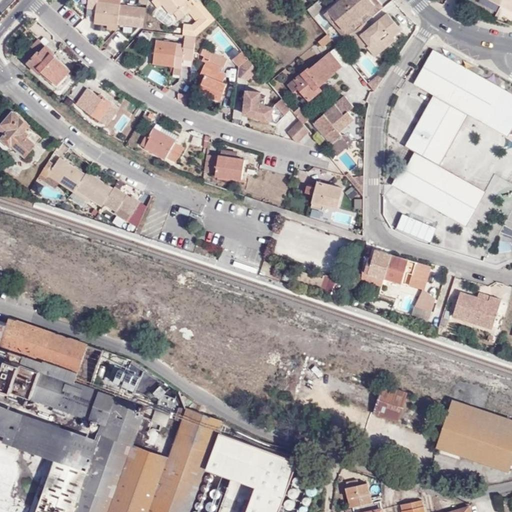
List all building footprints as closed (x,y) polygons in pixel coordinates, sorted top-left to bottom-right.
[(97,8),(95,22),(108,24),(117,26),(117,24),(119,5),(98,2),(98,0),(87,0),(86,7),(97,8)] [(154,0),(153,1),(160,9),(164,5),(160,0),(154,0)] [(186,0),(160,0),(164,5),(173,15),(174,13),(180,20),(188,13),(192,10),(186,3),(188,2),(186,0)] [(188,13),(196,21),(200,17),(193,9),(195,8),(202,3),(199,0),(190,0),(188,2),(186,3),(192,10),(188,13)] [(381,4),(377,0),(371,0),(373,2),(343,28),(326,9),(322,12),(342,37),(351,29),(364,18),(381,4)] [(336,0),(326,9),(343,28),(373,2),(371,0),(336,0)] [(511,0),(503,0),(501,4),(511,9),(511,0)] [(309,8),(314,16),(324,9),(319,1),(309,8)] [(216,20),(202,3),(195,8),(193,9),(200,17),(196,21),(191,25),(183,24),(182,36),(196,37),(216,20)] [(141,27),(143,8),(119,5),(117,24),(141,27)] [(369,24),(365,19),(352,30),(356,35),(361,31),(370,41),(366,44),(373,53),(393,36),(391,34),(399,27),(385,10),(369,24)] [(356,35),(365,45),(366,44),(370,41),(361,31),(356,35)] [(332,39),(327,33),(318,40),(322,46),(332,39)] [(53,55),(54,53),(39,39),(27,51),(33,56),(27,62),(36,70),(39,67),(57,83),(70,70),(53,55)] [(181,76),(184,45),(157,42),(154,63),(173,66),(172,75),(181,76)] [(511,91),(436,47),(416,81),(435,93),(469,113),(506,134),(511,124),(511,91)] [(27,62),(33,56),(27,51),(21,57),(27,62)] [(205,57),(203,59),(207,61),(222,67),(224,68),(228,59),(207,51),(206,53),(204,51),(201,55),(205,57)] [(243,52),(234,61),(239,68),(250,60),(243,52)] [(333,72),(340,66),(329,52),(309,70),(308,68),(294,79),(299,85),(297,86),(298,88),(308,100),(318,92),(315,89),(318,86),(334,73),(333,72)] [(11,55),(10,61),(23,72),(26,69),(20,63),(11,55)] [(238,77),(249,79),(257,69),(250,60),(239,68),(238,77)] [(220,72),(222,67),(207,61),(205,66),(220,72)] [(226,74),(220,72),(205,66),(202,73),(207,74),(203,83),(210,87),(207,91),(221,97),(227,84),(222,81),(226,74)] [(149,76),(161,83),(164,77),(152,70),(149,76)] [(297,86),(299,85),(294,79),(288,84),(294,91),(298,88),(297,86)] [(207,91),(210,87),(203,83),(199,92),(219,101),(221,97),(207,91)] [(98,96),(88,89),(77,104),(108,124),(119,108),(99,94),(98,96)] [(244,114),(277,123),(291,109),(282,98),(275,104),(274,107),(260,103),(261,92),(247,90),(244,114)] [(177,99),(187,101),(189,94),(178,92),(177,99)] [(459,131),(469,113),(435,93),(425,111),(459,131)] [(353,106),(345,96),(314,122),(332,144),(332,148),(338,155),(354,141),(347,134),(343,134),(340,132),(355,119),(348,111),(353,106)] [(297,117),(303,113),(298,107),(292,111),(297,117)] [(440,163),(459,131),(425,111),(406,143),(418,150),(416,153),(425,158),(408,188),(467,223),(487,190),(440,163)] [(24,130),(29,126),(14,112),(2,124),(8,131),(1,139),(11,147),(13,145),(25,156),(35,145),(25,137),(28,134),(24,130)] [(302,123),(308,119),(303,113),(297,117),(300,120),(302,123)] [(300,120),(288,132),(296,141),(299,141),(302,139),(310,132),(302,123),(300,120)] [(161,132),(154,128),(149,136),(151,137),(148,141),(144,138),(141,144),(166,160),(167,158),(175,162),(183,147),(174,142),(175,140),(178,136),(163,128),(161,132)] [(408,188),(425,158),(416,153),(399,183),(408,188)] [(236,158),(221,156),(219,155),(218,157),(206,155),(204,171),(216,173),(216,174),(242,178),(245,160),(236,158)] [(57,158),(52,165),(45,161),(37,174),(43,178),(45,176),(62,187),(70,192),(72,189),(85,197),(98,206),(100,202),(109,189),(83,173),(82,174),(57,158)] [(349,173),(346,175),(346,176),(363,197),(364,177),(353,178),(349,173)] [(43,178),(60,189),(62,187),(45,176),(43,178)] [(337,208),(342,188),(318,182),(316,188),(309,187),(308,191),(315,193),(313,202),(323,205),(337,208)] [(111,186),(109,189),(100,202),(113,210),(112,212),(124,220),(138,200),(129,195),(127,197),(111,186)] [(70,192),(83,201),(85,197),(72,189),(70,192)] [(190,211),(179,207),(177,213),(189,217),(190,211)] [(395,230),(431,240),(436,224),(400,214),(395,230)] [(195,252),(219,260),(222,248),(199,240),(195,252)] [(381,286),(384,277),(391,254),(375,250),(373,258),(369,257),(365,256),(362,280),(381,286)] [(391,254),(384,277),(402,283),(424,289),(431,266),(409,260),(391,254)] [(258,273),(260,268),(237,260),(235,265),(258,273)] [(291,279),(293,273),(286,270),(284,277),(291,279)] [(325,274),(320,290),(337,296),(342,280),(332,276),(325,274)] [(460,292),(453,315),(492,328),(501,299),(491,296),(490,301),(478,297),(460,292)] [(491,296),(479,293),(478,297),(490,301),(491,296)] [(429,320),(431,312),(414,306),(411,314),(429,320)] [(0,320),(0,385),(107,423),(117,396),(99,389),(108,363),(102,360),(106,350),(10,317),(8,323),(0,320)] [(135,388),(140,372),(112,364),(107,380),(135,388)] [(158,383),(151,390),(159,399),(166,392),(158,383)] [(397,421),(406,392),(383,384),(374,413),(397,421)] [(76,511),(109,511),(133,445),(145,412),(140,411),(142,405),(117,396),(107,423),(99,447),(91,471),(76,511)] [(158,408),(153,422),(165,426),(170,413),(158,408)] [(508,469),(511,458),(511,428),(450,408),(438,446),(508,469)] [(190,511),(222,422),(187,409),(170,457),(150,511),(190,511)] [(99,447),(0,411),(0,438),(57,459),(91,471),(99,447)] [(281,511),(300,460),(221,432),(208,469),(257,486),(247,511),(281,511)] [(136,511),(142,497),(158,453),(133,445),(109,511),(136,511)] [(150,511),(170,457),(158,453),(142,497),(136,511),(150,511)] [(37,511),(36,511),(76,511),(91,471),(57,459),(39,511),(37,511)] [(351,508),(372,503),(371,499),(368,483),(358,485),(347,487),(351,508)] [(500,494),(495,496),(500,511),(505,509),(500,494)] [(403,511),(425,511),(423,500),(402,504),(403,511)]
